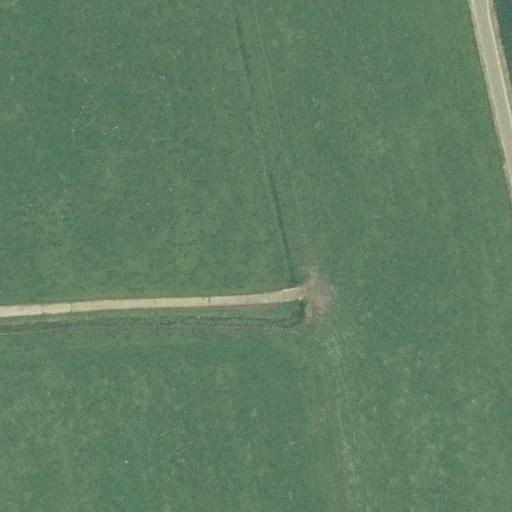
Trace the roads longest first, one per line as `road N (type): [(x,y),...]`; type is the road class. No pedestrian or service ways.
road 1 (track): [(0,313),(286,297)]
road 2 (unclassified): [(477,0),(511,162)]
